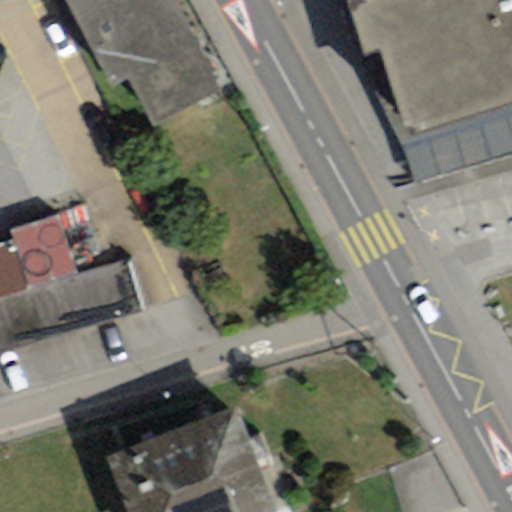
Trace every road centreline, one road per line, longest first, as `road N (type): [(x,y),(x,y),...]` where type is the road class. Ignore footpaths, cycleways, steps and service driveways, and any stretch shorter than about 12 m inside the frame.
road 1 (residential): [(0,421),(406,304)]
road 2 (secondary): [(406,304),(235,3)]
road 3 (secondary): [(511,496),(406,304)]
